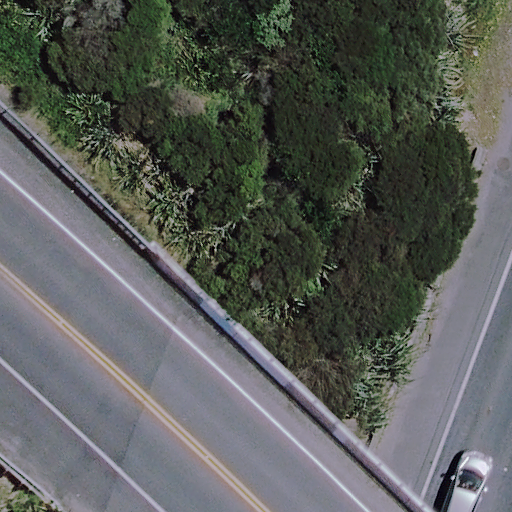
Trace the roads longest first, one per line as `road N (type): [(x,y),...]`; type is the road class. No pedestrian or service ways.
road 1 (tertiary): [(0,271),(144,398)]
road 2 (tertiary): [(256,511),(144,398)]
